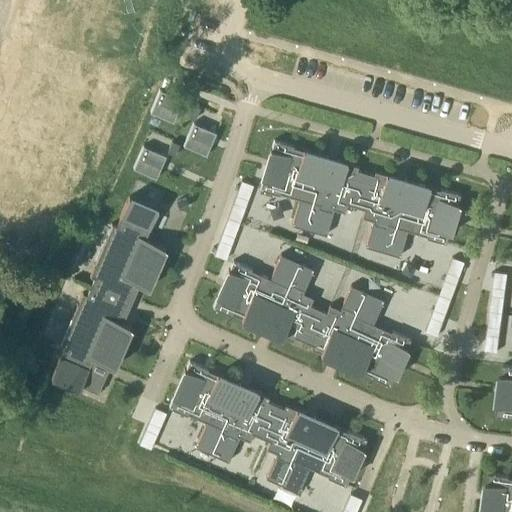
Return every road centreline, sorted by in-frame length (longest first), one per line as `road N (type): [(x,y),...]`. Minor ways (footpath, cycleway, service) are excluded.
road 1 (residential): [(435,435),(182,324)]
road 2 (residential): [(511,150),(254,80)]
road 3 (residential): [(435,435),(502,183)]
road 4 (residential): [(182,324),(254,80)]
